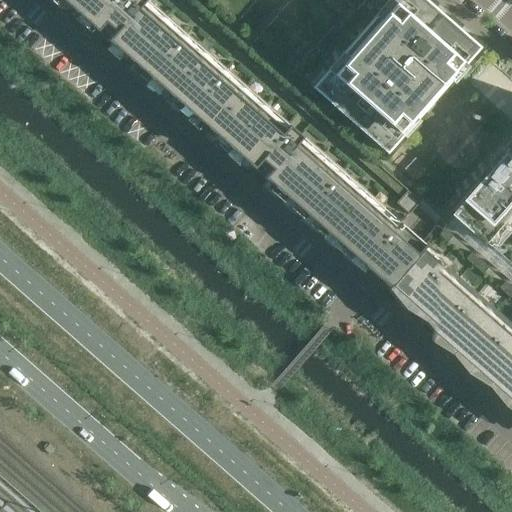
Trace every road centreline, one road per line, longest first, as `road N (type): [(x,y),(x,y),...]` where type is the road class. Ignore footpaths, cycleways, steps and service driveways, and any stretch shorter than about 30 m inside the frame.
road 1 (residential): [(511,431),(19,0)]
road 2 (primary): [(289,511),(0,256)]
road 3 (primary): [(0,352),(181,511)]
